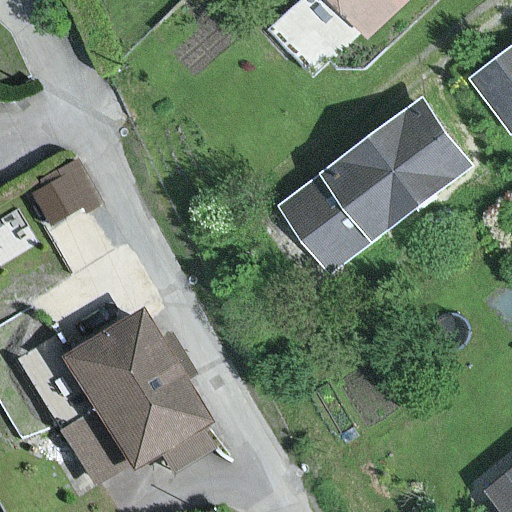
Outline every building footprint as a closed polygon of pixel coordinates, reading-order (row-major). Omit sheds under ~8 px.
[(408,0),(347,0),(376,31),(408,0)] [(511,50),(480,74),(511,117),(511,50)] [(480,161),(429,95),(291,200),(343,266),(480,161)] [(83,205),(66,177),(37,194),(54,222),(83,205)] [(212,422),(142,310),(63,359),(93,408),(69,423),(101,475),(129,457),(136,468),(165,451),(177,469),(216,445),(204,427),(212,422)] [(511,511),(511,475),(490,493),(505,511),(511,511)]
